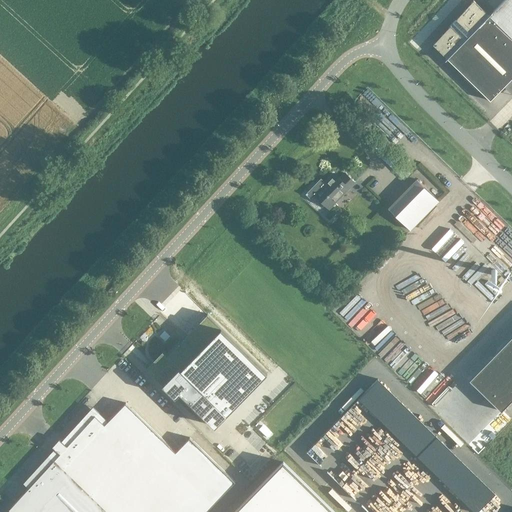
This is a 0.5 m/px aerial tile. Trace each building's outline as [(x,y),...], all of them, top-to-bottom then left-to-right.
[(436,41),(433,45),(434,46),(433,46),(439,51),(444,56),(445,60),(445,61),(447,59),(490,101),(503,87),(511,77),(511,0),(503,0),(490,14),(486,13),(481,8),(476,3),(473,0),(470,3),(465,9),(463,11),(458,16),(458,17),(456,19),(455,18),(449,25),(450,26),(447,28),(443,34),(440,36),(435,41),(436,41)] [(354,183),(344,173),(339,179),(334,174),(325,183),(326,184),(315,195),(314,194),(327,207),(333,201),(334,203),(340,197),(339,196),(343,192),(344,193),(354,183)] [(438,201),(416,179),(388,209),(410,230),(438,201)] [(146,368),(145,368),(153,376),(175,397),(176,397),(180,392),(203,415),(213,425),(214,426),(215,426),(214,424),(265,372),(266,373),(267,373),(207,314),(166,355),(162,351),(162,352),(163,353),(148,369),(146,368)] [(511,401),(511,336),(469,380),(501,412),(511,401)] [(23,483),(28,488),(7,511),(7,510),(8,511),(205,511),(235,482),(189,437),(175,452),(125,403),(104,424),(90,410),(64,437),(61,434),(54,442),(57,445),(52,451),(23,483)] [(350,413),(352,411),(343,403),(319,430),(331,442),(354,417),(350,413)] [(355,441),(352,451),(357,455),(358,455),(371,466),(375,467),(380,472),(380,471),(388,462),(378,459),(367,449),(382,454),(386,457),(392,459),(401,448),(398,448),(371,425),(370,425),(364,432),(361,431),(358,439),(369,448),(360,445),(355,441)] [(333,460),(338,472),(350,467),(358,484),(373,477),(369,470),(368,471),(361,457),(355,460),(351,454),(344,457),(346,462),(339,465),(336,458),(333,460)] [(333,511),(283,462),(233,511),(333,511)] [(383,500),(384,500),(383,509),(388,509),(391,511),(407,511),(398,503),(399,503),(409,504),(403,499),(392,498),(389,500),(396,507),(398,511),(397,511),(384,500),(390,498),(389,497),(389,490),(388,488),(399,484),(388,474),(387,477),(393,482),(387,484),(384,475),(383,482),(387,486),(388,490),(387,490),(377,481),(379,487),(371,489),(383,500)] [(351,492),(354,483),(345,481),(343,489),(351,492)] [(451,511),(458,506),(451,504),(450,500),(443,501),(438,494),(440,507),(439,511),(438,511),(451,511)] [(373,511),(381,506),(374,497),(369,501),(366,496),(360,500),(369,511),(373,511)]
